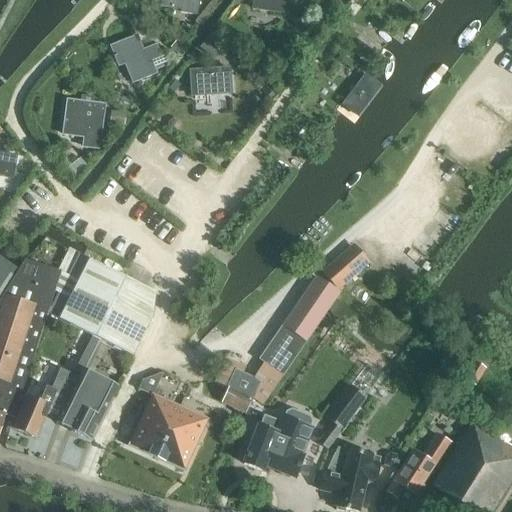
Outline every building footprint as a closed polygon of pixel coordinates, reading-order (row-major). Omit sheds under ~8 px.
[(163,0),(162,7),(181,10),(181,14),(197,16),(199,0),(163,0)] [(283,14),(284,10),(287,11),(289,3),(285,2),(285,0),(254,0),(253,10),(283,14)] [(157,74),(154,68),(166,62),(163,56),(161,57),(156,45),(142,51),(135,36),(110,47),(119,66),(125,63),(131,78),(129,79),(132,85),(157,74)] [(207,37),(199,48),(211,58),(220,47),(207,37)] [(174,42),(168,49),(179,58),(185,51),(174,42)] [(192,96),(230,94),(228,70),(190,72),(192,96)] [(357,117),(382,86),(366,73),(341,105),(357,117)] [(175,81),(168,90),(173,94),(180,86),(175,81)] [(61,137),(83,140),(82,149),(99,151),(101,136),(100,136),(104,108),(65,103),(61,137)] [(110,113),(109,123),(124,125),(125,114),(110,113)] [(0,177),(12,180),(15,158),(0,155),(0,177)] [(353,245),(322,272),(339,291),(370,264),(353,245)] [(80,257),(76,264),(69,279),(77,283),(70,299),(60,295),(50,316),(93,338),(74,376),(74,377),(79,379),(58,420),(57,423),(92,441),(150,326),(149,326),(153,317),(155,295),(80,257)] [(0,258),(0,298),(17,270),(0,258)] [(24,261),(18,270),(18,271),(17,270),(0,298),(0,429),(4,416),(13,420),(61,273),(24,261)] [(318,279),(261,361),(284,377),(341,295),(318,279)] [(468,320),(458,337),(471,345),(481,329),(483,326),(484,324),(471,316),(470,318),(468,320)] [(215,385),(229,391),(222,404),(246,415),(252,401),(264,406),(282,380),(264,364),(254,380),(242,374),(244,368),(226,360),(215,385)] [(476,387),(486,370),(475,363),(464,380),(476,387)] [(27,398),(13,430),(36,441),(47,415),(58,420),(79,379),(74,377),(74,376),(60,370),(51,391),(47,389),(40,404),(27,398)] [(142,381),(138,389),(152,396),(153,394),(162,374),(161,374),(142,381)] [(350,387),(326,419),(342,431),(367,399),(350,387)] [(152,396),(127,447),(155,461),(180,407),(153,394),(152,396)] [(180,473),(206,420),(180,407),(155,461),(180,473)] [(258,427),(244,465),(261,472),(264,466),(295,479),(304,457),(301,456),(311,429),(309,429),(311,423),(309,418),(289,411),(284,413),(279,425),(263,419),(260,428),(258,427)] [(491,437),(472,426),(433,489),(470,511),(493,511),(511,483),(511,449),(508,447),(511,440),(511,417),(506,414),(491,437)] [(418,498),(449,447),(436,439),(423,460),(413,454),(389,494),(398,499),(404,489),(418,498)] [(324,472),(319,491),(337,495),(334,508),(336,508),(336,511),(339,511),(344,511),(345,510),(353,511),(358,511),(366,483),(375,485),(379,466),(370,464),(372,456),(337,448),(326,473),(324,472)] [(385,458),(383,467),(393,470),(401,458),(390,455),(385,458)]
